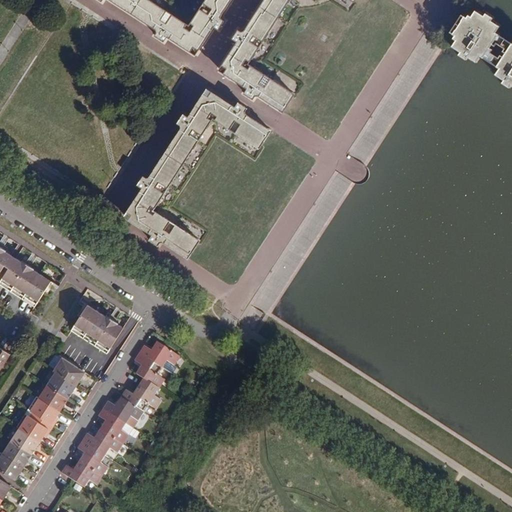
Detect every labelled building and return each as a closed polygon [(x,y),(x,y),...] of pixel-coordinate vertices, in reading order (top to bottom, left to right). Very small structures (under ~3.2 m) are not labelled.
[(210,0),(193,26),(150,0),(100,0),(105,3),(106,0),(111,0),(162,32),(158,38),(167,43),(171,38),(195,54),(199,48),(204,51),(219,29),(225,32),(231,23),(225,19),(237,0),(210,0)] [(270,0),(248,34),(244,30),(237,40),(242,43),(228,66),(232,69),(228,75),(252,91),(249,96),(258,102),(262,97),(289,115),(301,97),(254,66),(298,0),(353,0),(361,5),(363,0),(270,0)] [(484,15),(476,9),(472,15),(469,13),(467,17),(463,14),(457,23),(451,32),(454,35),(452,38),(455,40),(451,47),(459,52),(457,55),(466,61),(468,58),(477,64),(481,57),(489,44),(496,34),(501,26),(494,21),(496,18),(486,11),(484,15)] [(511,45),(506,55),(498,68),(493,74),(502,80),(500,83),(509,89),(511,86),(511,85),(511,45)] [(241,108),(217,92),(213,97),(208,94),(193,117),(188,113),(182,122),(187,126),(152,177),(147,174),(141,185),(145,187),(131,209),(136,213),(131,219),(155,235),(152,240),(161,245),(164,241),(192,258),(204,240),(157,209),(217,119),(265,150),(277,132),(250,115),(254,109),(244,103),(241,108)] [(0,270),(4,264),(10,254),(5,251),(8,247),(0,242),(0,270)] [(15,257),(10,254),(4,264),(9,267),(15,257)] [(21,262),(15,257),(9,267),(0,280),(0,284),(34,306),(42,293),(50,281),(35,271),(38,266),(24,258),(21,262)] [(82,298),(100,309),(105,301),(87,289),(82,298)] [(105,354),(122,328),(117,325),(120,321),(107,312),(104,316),(88,305),(70,331),(105,354)] [(145,345),(139,354),(162,368),(167,361),(174,366),(180,357),(157,342),(152,349),(145,345)] [(0,345),(0,374),(14,353),(0,345)] [(152,383),(160,389),(166,379),(158,374),(162,368),(139,354),(135,361),(142,366),(136,374),(143,379),(138,386),(147,392),(152,383)] [(53,370),(60,359),(54,356),(47,366),(53,370)] [(54,374),(75,387),(84,374),(60,358),(60,359),(53,370),(51,372),(54,374)] [(68,400),(75,387),(54,374),(46,386),(68,400)] [(155,396),(160,389),(152,383),(147,392),(138,386),(133,394),(126,390),(121,398),(144,413),(149,405),(156,410),(162,401),(155,396)] [(59,413),(68,400),(46,386),(37,399),(59,413)] [(59,413),(37,399),(35,398),(27,410),(31,413),(51,425),(59,413)] [(138,423),(144,413),(121,398),(116,405),(109,400),(103,409),(127,424),(131,418),(138,423)] [(123,430),(127,424),(103,409),(99,417),(105,421),(100,429),(124,445),(130,435),(123,430)] [(51,425),(31,413),(28,418),(24,415),(16,426),(19,428),(40,442),(51,425)] [(131,418),(127,424),(134,429),(138,423),(131,418)] [(134,429),(127,424),(123,430),(130,435),(134,429)] [(11,442),(31,455),(40,442),(19,428),(11,442)] [(100,430),(97,436),(95,439),(88,434),(83,442),(106,457),(111,450),(117,454),(122,447),(123,445),(100,430)] [(24,468),(31,455),(11,442),(2,454),(24,468)] [(108,468),(102,464),(106,457),(83,442),(78,449),(85,454),(80,462),(102,476),(108,468)] [(0,472),(15,482),(24,468),(2,454),(0,452),(0,472)] [(97,485),(102,476),(80,462),(74,470),(68,466),(63,473),(85,488),(90,481),(97,485)] [(15,482),(0,472),(0,482),(10,489),(15,482)] [(0,499),(2,501),(10,489),(0,482),(0,499)]
